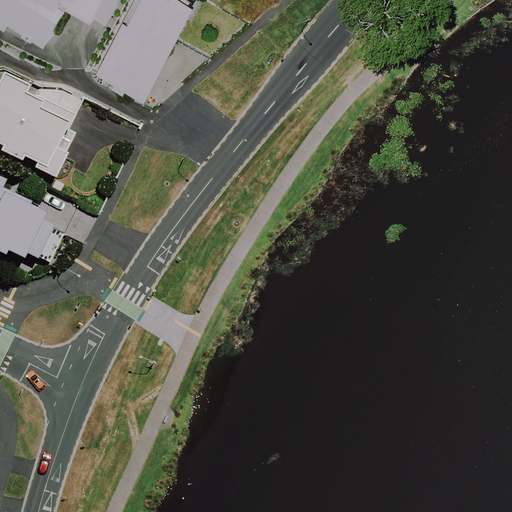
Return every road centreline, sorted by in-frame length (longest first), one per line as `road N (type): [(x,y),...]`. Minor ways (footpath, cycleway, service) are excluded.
road 1 (unclassified): [(80,388),(104,334),(168,235),(361,0)]
road 2 (unclassified): [(38,511),(80,388)]
